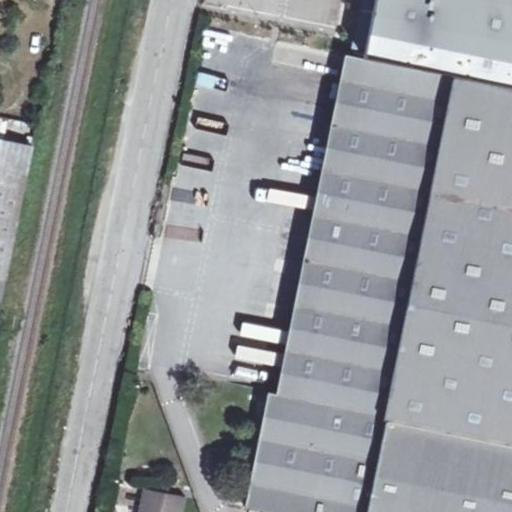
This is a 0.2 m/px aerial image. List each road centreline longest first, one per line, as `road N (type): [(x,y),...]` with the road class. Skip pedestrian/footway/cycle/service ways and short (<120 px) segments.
road 1 (unclassified): [(65,511),(165,0)]
road 2 (unknown): [(116,244),(160,261),(169,275),(171,395),(217,511)]
